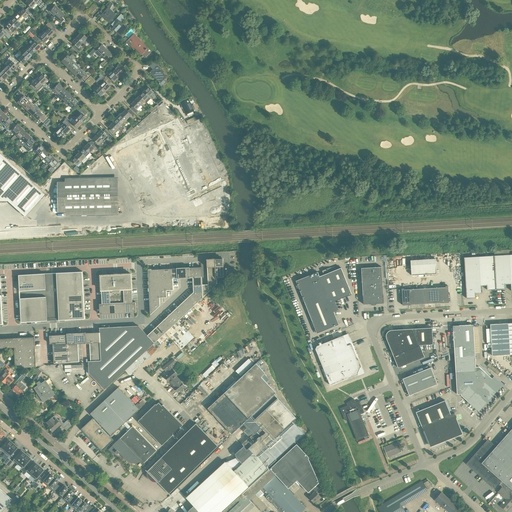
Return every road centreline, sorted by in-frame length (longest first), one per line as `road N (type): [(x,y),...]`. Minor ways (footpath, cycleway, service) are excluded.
road 1 (unclassified): [(424,463),(371,332),(375,322),(511,311)]
road 2 (unclassified): [(91,267),(9,271),(12,328)]
road 3 (residential): [(101,114),(61,152),(0,99)]
